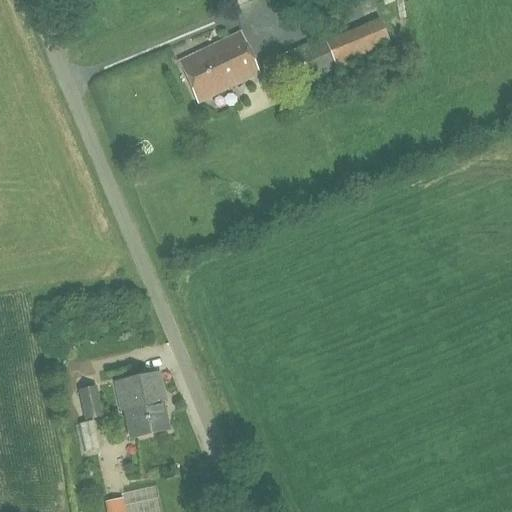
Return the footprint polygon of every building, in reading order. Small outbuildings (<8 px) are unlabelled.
[(336,0),(342,14),(381,0),(336,0)] [(391,47),(380,19),(325,42),(324,38),(278,57),(291,89),(337,69),(338,70),(391,47)] [(198,104),(260,74),(239,32),(178,62),(198,104)] [(64,349),(68,348),(70,344),(69,340),(66,338),(61,339),(59,342),(60,346),(64,349)] [(169,430),(163,403),(166,402),(160,373),(115,382),(121,412),(124,411),(130,439),(169,430)] [(85,420),(103,416),(96,386),(78,390),(85,420)] [(86,452),(100,449),(92,422),(80,425),(86,452)] [(105,502),(106,511),(125,511),(123,498),(105,502)]
